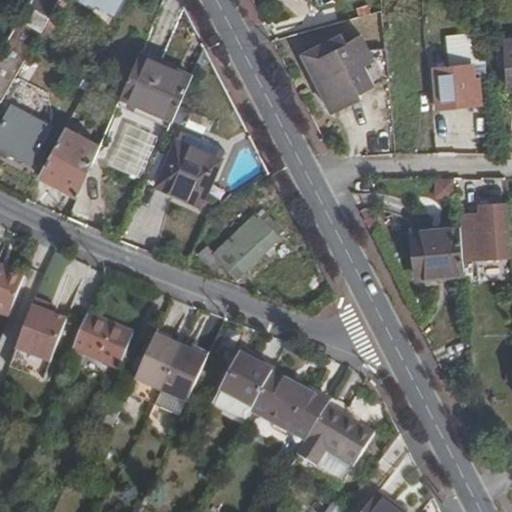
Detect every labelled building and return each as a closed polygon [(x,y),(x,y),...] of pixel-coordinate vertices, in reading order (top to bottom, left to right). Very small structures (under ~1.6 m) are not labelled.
[(117,14),(124,0),(84,0),(97,7),(99,5),(117,14)] [(491,72),(486,28),(450,32),(452,60),(435,62),(439,102),(479,99),(478,72),(491,72)] [(379,86),(391,80),(388,55),(373,51),(364,37),(350,45),(343,35),(311,52),(321,73),(316,75),(334,109),(351,100),(354,104),(365,99),(364,93),(361,88),(376,81),(379,86)] [(321,73),(311,52),(305,55),(316,75),(321,73)] [(124,97),(175,119),(192,78),(141,56),(124,97)] [(364,93),(379,86),(376,81),(361,88),(364,93)] [(119,108),(170,129),(175,119),(124,97),(119,108)] [(351,100),(334,109),(336,113),(354,104),(351,100)] [(0,144),(36,163),(53,131),(14,110),(0,134),(0,144)] [(197,126),(192,138),(209,145),(214,133),(197,126)] [(68,129),(41,177),(79,198),(101,148),(68,129)] [(200,209),(225,158),(181,139),(157,191),(200,209)] [(438,178),(439,196),(461,196),(461,177),(438,178)] [(478,187),(483,243),(511,240),(511,227),(509,185),(478,187)] [(418,271),(465,267),(465,260),(461,220),(414,225),(418,271)] [(246,267),(273,242),(255,223),(229,248),(246,267)] [(481,258),(465,260),(465,267),(466,275),(482,274),(481,258)] [(0,312),(13,317),(28,275),(0,264),(0,312)] [(42,295),(16,362),(38,371),(40,367),(53,373),(73,315),(60,310),(55,309),(57,302),(42,295)] [(136,343),(90,322),(74,357),(120,377),(136,343)] [(158,409),(185,351),(158,339),(131,397),(158,409)] [(184,421),(210,363),(185,351),(158,409),(184,421)] [(272,380),(275,373),(278,369),(247,352),(240,363),(271,380),(272,380)] [(271,380),(240,363),(214,411),(245,428),(248,423),(271,380)] [(330,407),(332,404),(275,373),(272,380),(271,380),(248,423),(302,452),(311,438),(330,407)] [(104,421),(117,428),(128,405),(114,400),(104,421)] [(302,452),(299,457),(318,468),(327,452),(356,468),(376,433),(330,407),(311,438),(302,452)] [(327,452),(318,468),(347,484),(356,468),(327,452)] [(395,511),(401,511),(404,508),(382,492),(377,498),(395,511)] [(409,511),(404,508),(401,511),(395,511),(377,498),(366,511),(409,511)]
